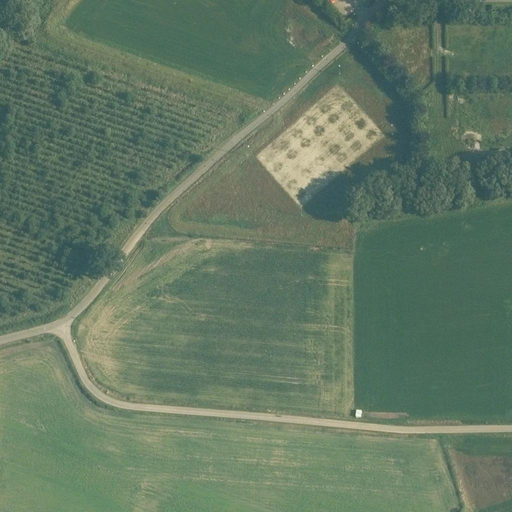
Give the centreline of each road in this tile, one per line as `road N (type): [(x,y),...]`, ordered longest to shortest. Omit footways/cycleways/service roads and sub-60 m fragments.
road 1 (unclassified): [(59,328),(90,394),(104,400),(380,429),(511,430)]
road 2 (unclassified): [(59,328),(147,230),(393,2)]
